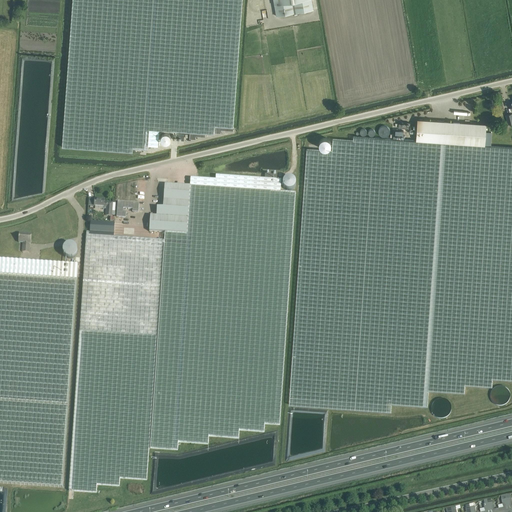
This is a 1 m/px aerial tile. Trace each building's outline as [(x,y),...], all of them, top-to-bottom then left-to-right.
[(147,149),(148,145),(149,129),(159,130),(172,131),(181,0),(72,0),(64,117),(62,147),(132,152),(133,148),(147,149)] [(242,0),(181,0),(172,131),(214,134),(214,126),(233,127),(242,0)] [(311,0),(272,0),(276,16),(313,10),(311,0)] [(416,141),(447,143),(485,145),(486,124),(417,119),(416,141)] [(390,130),(390,129),(390,128),(390,127),(389,125),(387,124),(386,123),(385,123),(384,123),(383,123),(382,123),(380,124),(379,125),(378,126),(377,128),(377,129),(377,130),(378,131),(378,132),(379,134),(380,134),(381,135),(382,136),(383,136),(385,136),(386,135),(387,135),(388,134),(389,133),(390,132),(390,131),(390,130)] [(158,146),(159,130),(149,129),(148,145),(158,146)] [(166,133),(165,133),(164,133),(163,133),(162,134),(161,135),(161,136),(160,136),(160,137),(160,138),(160,139),(161,140),(161,141),(162,142),(163,143),(164,143),(165,143),(166,143),(167,143),(168,143),(169,142),(170,141),(170,140),(171,140),(171,139),(171,138),(171,137),(171,136),(170,136),(170,135),(170,134),(169,134),(168,133),(167,133),(166,133)] [(427,406),(428,391),(447,143),(416,141),(353,136),(353,140),(333,139),(332,151),(307,149),(304,178),(288,404),(335,408),(390,412),(391,404),(427,406)] [(326,138),(325,138),(324,138),(323,138),(322,138),(321,139),(320,139),(320,140),(319,141),(319,142),(319,143),(319,144),(319,145),(319,146),(320,147),(320,148),(321,148),(321,149),(322,149),(323,149),(323,150),(324,150),(325,150),(326,150),(327,149),(328,149),(329,149),(329,148),(330,147),(330,146),(331,146),(331,145),(331,144),(331,143),(331,142),(330,141),(330,140),(329,140),(329,139),(328,138),(327,138),(326,138)] [(447,143),(428,391),(464,393),(464,385),(491,387),(492,378),(511,379),(511,147),(485,145),(447,143)] [(190,186),(281,192),(281,180),(216,176),(215,180),(190,178),(190,186)] [(295,181),(294,179),(292,178),(290,177),(288,177),(286,178),(284,180),(283,182),(283,184),(283,186),(284,188),(286,190),(288,190),(290,191),(292,190),(294,189),(295,187),(296,185),(296,183),(295,181)] [(190,186),(165,184),(163,209),(157,208),(157,216),(150,215),(149,231),(165,232),(187,234),(190,186)] [(178,450),(178,442),(208,444),(209,436),(239,438),(239,430),(264,432),(265,424),(280,425),(295,193),(281,192),(190,186),(187,234),(165,232),(158,322),(152,448),(178,450)] [(112,208),(112,204),(113,203),(104,202),(104,200),(95,200),(95,206),(106,207),(105,215),(112,216),(112,208)] [(130,202),(130,208),(133,209),(132,212),(139,212),(139,203),(130,202)] [(123,208),(117,207),(117,217),(126,217),(126,211),(123,211),(123,208)] [(114,233),(114,223),(90,221),(90,232),(114,233)] [(86,232),(69,491),(96,493),(97,485),(119,486),(120,478),(148,480),(162,244),(163,240),(144,239),(114,237),(114,233),(90,232),(86,232)] [(19,233),(19,238),(19,242),(23,243),(22,251),(29,252),(30,243),(31,234),(19,233)] [(71,244),(70,244),(69,244),(68,244),(67,245),(66,245),(65,246),(64,247),(64,248),(63,249),(63,250),(63,251),(63,252),(63,253),(64,254),(64,255),(65,256),(66,257),(68,258),(69,258),(70,258),(71,258),(72,258),(73,257),(74,257),(75,256),(75,255),(76,255),(76,254),(77,253),(77,252),(77,251),(77,250),(77,249),(77,248),(76,248),(76,247),(75,246),(74,245),(73,245),(73,244),(72,244),(71,244)] [(0,274),(77,280),(78,265),(0,259),(0,274)] [(77,280),(0,274),(0,482),(63,487),(77,280)] [(510,397),(510,396),(510,394),(510,393),(509,391),(507,389),(506,388),(504,387),(502,386),(500,385),(499,385),(497,386),(495,386),(493,387),(492,389),(491,390),(490,392),(489,394),(489,396),(489,399),(489,400),(490,402),(491,404),(493,405),(494,406),(497,407),(499,407),(500,407),(502,407),(504,406),(506,405),(507,404),(508,403),(509,401),(510,399),(510,397)] [(450,408),(450,406),(449,404),(448,402),(448,401),(446,400),(445,399),(443,398),(441,398),(439,398),(437,399),(436,399),(434,401),(433,402),(432,404),(431,406),(431,407),(431,409),(431,411),(432,413),(433,414),(435,416),(437,417),(439,417),(440,417),(442,417),(444,417),(446,416),(447,415),(449,413),(449,412),(450,410),(450,408)] [(503,508),(499,509),(499,511),(508,511),(505,495),(501,496),(503,508)] [(499,511),(499,509),(494,510),(492,502),(488,503),(489,511),(499,511)]
